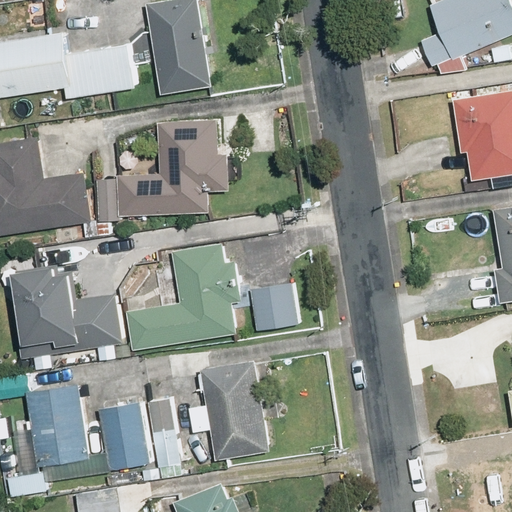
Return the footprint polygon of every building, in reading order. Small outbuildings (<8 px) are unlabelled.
[(207,0),(155,0),(170,93),(221,85),(207,0)] [(443,68),(462,59),(511,34),(511,0),(451,0),(437,7),(448,30),(429,39),(443,68)] [(0,40),(0,96),(70,87),(71,96),(144,87),(138,42),(76,50),(74,31),(0,40)] [(479,180),(511,174),(511,87),(458,97),(468,152),(473,151),(479,180)] [(128,218),(128,213),(216,211),(216,190),(241,190),(240,150),(233,151),(232,117),(166,119),(167,171),(125,172),(126,180),(104,181),(104,219),(128,218)] [(0,235),(101,222),(94,170),(50,175),(45,132),(0,137),(0,138),(2,150),(0,150),(0,235)] [(135,308),(142,348),(249,332),(244,302),(253,300),(247,261),(234,263),(231,240),(180,247),(188,300),(135,308)] [(68,339),(70,352),(132,341),(123,291),(85,298),(81,271),(69,273),(67,261),(25,269),(38,344),(68,339)] [(306,323),(298,278),(258,286),(267,331),(306,323)] [(223,456),(276,449),(266,362),(213,369),(218,404),(198,406),(201,427),(219,425),(223,456)] [(42,462),(96,456),(89,383),(78,384),(76,368),(33,372),(39,421),(31,422),(33,448),(40,447),(42,462)] [(154,400),(162,462),(164,476),(188,472),(178,397),(154,400)] [(162,462),(154,400),(107,406),(115,468),(162,462)] [(182,498),(187,511),(250,511),(245,497),(236,501),(228,479),(182,498)]
